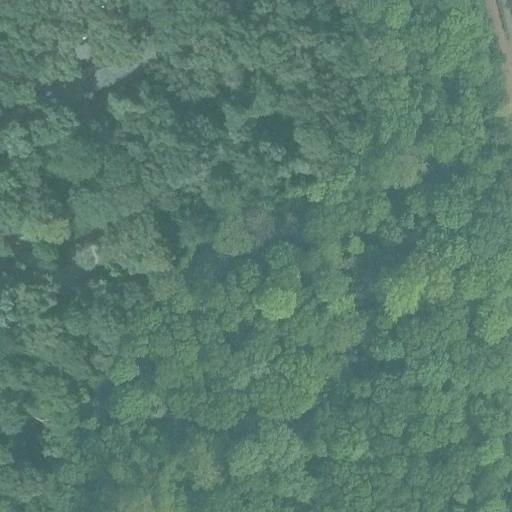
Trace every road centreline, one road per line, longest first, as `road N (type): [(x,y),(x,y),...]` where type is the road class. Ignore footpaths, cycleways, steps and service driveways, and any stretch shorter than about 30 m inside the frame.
road 1 (unknown): [(407,0),(398,35),(319,118),(202,122),(149,138),(96,172),(23,256),(0,264)]
road 2 (unknown): [(32,246),(92,328),(144,471),(127,511)]
